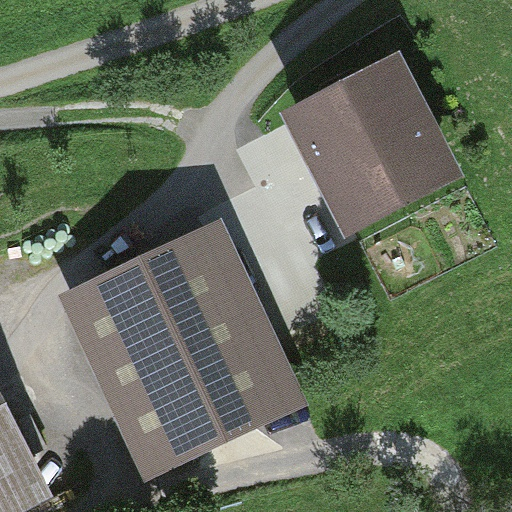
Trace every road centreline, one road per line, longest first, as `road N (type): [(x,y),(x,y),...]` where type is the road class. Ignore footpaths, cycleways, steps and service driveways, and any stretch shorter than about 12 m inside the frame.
road 1 (track): [(458,511),(453,485),(407,452),(362,449),(142,501),(108,474)]
road 2 (unclassified): [(232,0),(0,80)]
road 3 (track): [(0,117),(141,113),(213,131)]
